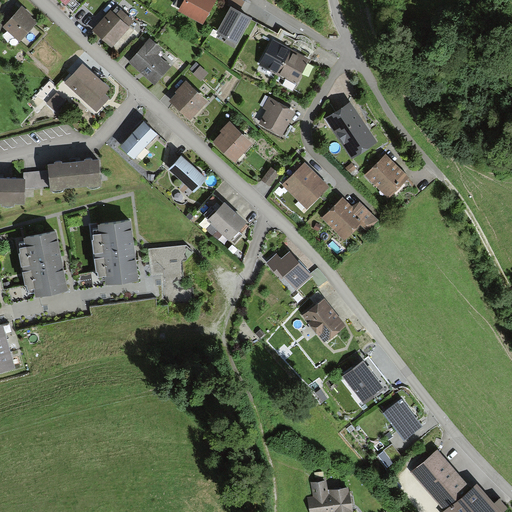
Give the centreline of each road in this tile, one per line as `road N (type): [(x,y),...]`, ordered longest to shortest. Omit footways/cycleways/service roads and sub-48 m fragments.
road 1 (residential): [(511,496),(457,442),(333,281),(267,212)]
road 2 (track): [(350,48),(391,117),(450,188),(511,299)]
road 3 (residential): [(350,48),(301,133),(312,157),(359,203)]
road 4 (residential): [(267,212),(138,95)]
road 5 (residential): [(0,155),(55,142),(92,144),(138,95)]
road 6 (residential): [(142,289),(0,313)]
road 7 (residential): [(138,95),(37,0)]
